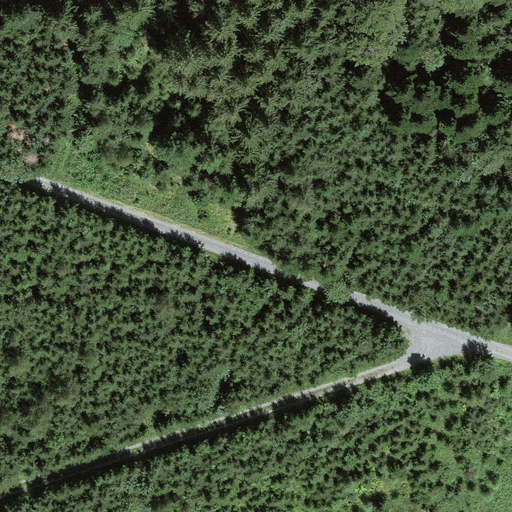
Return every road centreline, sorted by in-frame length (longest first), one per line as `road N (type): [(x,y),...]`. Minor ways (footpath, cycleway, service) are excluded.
road 1 (track): [(0,166),(511,356)]
road 2 (track): [(0,495),(332,389),(424,348),(449,328)]
